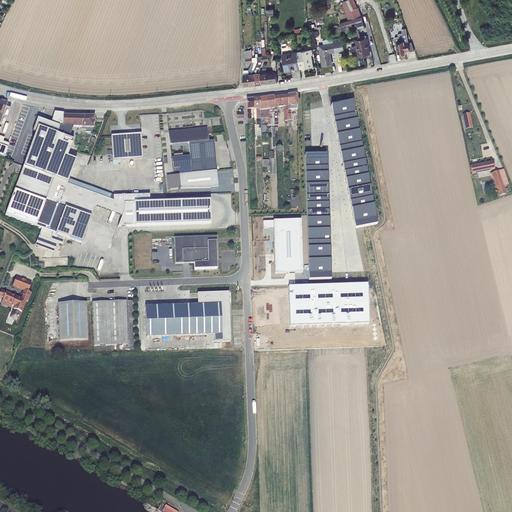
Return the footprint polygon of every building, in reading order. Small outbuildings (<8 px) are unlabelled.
[(348,20),(361,16),(358,7),(357,8),(354,0),(344,0),(342,1),(348,20)] [(340,23),(340,26),(341,31),(342,34),(348,33),(347,30),(355,28),(358,39),(356,40),(357,45),(358,52),(359,56),(370,54),(367,38),(366,35),(361,36),(358,27),(364,25),(361,16),(340,23)] [(406,28),(402,29),(402,33),(398,34),(398,37),(395,37),(396,48),(397,48),(398,53),(414,50),(411,42),(408,43),(406,28)] [(333,38),(322,40),(323,44),(319,45),(322,65),(332,64),(330,53),(344,51),(342,37),(333,39),(333,38)] [(313,55),(312,49),(297,52),(300,69),(314,67),(312,55),(313,55)] [(297,52),(297,51),(282,54),(285,72),(291,71),(290,63),(295,62),(296,70),(300,69),(297,52)] [(254,70),(256,85),(262,84),(260,70),(260,68),(263,61),(262,56),(257,57),(258,62),(254,70)] [(243,70),(244,86),(256,85),(254,70),(258,62),(257,57),(256,57),(252,57),(252,61),(252,63),(248,70),(243,70)] [(266,72),(268,83),(277,82),(277,75),(282,74),(279,60),(276,60),(276,59),(272,59),(273,71),(268,71),(267,69),(266,69),(266,72)] [(287,95),(288,121),(288,122),(288,124),(288,132),(291,132),(290,109),(297,109),(297,105),(297,103),(297,96),(295,94),(287,95)] [(274,96),(274,108),(284,107),(284,121),(288,121),(287,95),(286,95),(284,95),(274,96)] [(259,98),(260,117),(264,117),(264,121),(267,121),(267,97),(259,98)] [(0,100),(0,145),(7,148),(9,144),(3,142),(4,138),(0,136),(0,130),(1,128),(0,128),(0,122),(7,103),(0,100)] [(336,136),(358,131),(353,102),(352,102),(331,106),(336,136)] [(62,127),(63,115),(63,114),(54,113),(51,123),(37,118),(33,133),(35,133),(5,216),(41,229),(39,236),(51,240),(58,243),(62,244),(65,238),(55,234),(64,209),(59,207),(69,179),(76,161),(67,157),(73,141),(68,139),(73,127),(71,127),(62,127)] [(470,114),(462,115),(464,129),(472,128),(470,114)] [(71,115),(63,115),(62,127),(71,127),(73,127),(81,128),(82,116),(73,115),(71,115)] [(82,116),(81,128),(81,130),(86,130),(85,132),(91,132),(93,130),(93,128),(94,116),(82,116)] [(191,173),(216,171),(213,141),(207,141),(206,129),(194,130),(169,132),(170,146),(189,144),(190,156),(172,158),(173,169),(178,168),(191,167),(191,173)] [(358,131),(336,136),(340,154),(362,150),(358,131)] [(112,151),(112,155),(112,161),(120,161),(142,159),(141,134),(111,136),(112,151)] [(362,150),(340,154),(342,165),(364,161),(362,150)] [(305,174),(328,174),(327,154),(305,155),(305,174)] [(364,161),(342,165),(344,173),(366,168),(364,161)] [(493,161),(470,166),(471,175),(494,170),(493,161)] [(366,168),(344,173),(345,180),(367,176),(366,168)] [(503,169),(491,173),(498,196),(506,193),(504,185),(507,184),(508,184),(503,169)] [(216,171),(191,173),(179,174),(179,175),(166,176),(168,190),(180,188),(213,188),(218,187),(216,171)] [(328,174),(305,174),(306,186),(328,186),(328,174)] [(367,176),(345,180),(347,191),(369,186),(367,176)] [(64,209),(55,234),(65,238),(81,244),(81,240),(88,220),(90,217),(91,218),(95,206),(122,215),(117,227),(131,226),(210,223),(210,200),(149,202),(149,196),(149,195),(113,196),(111,195),(81,184),(69,179),(59,207),(64,209)] [(328,186),(306,186),(306,187),(306,191),(306,192),(306,196),(306,197),(328,196),(328,186)] [(369,186),(347,191),(350,202),(372,197),(369,186)] [(372,197),(350,202),(351,210),(373,205),(372,197)] [(373,205),(351,210),(355,228),(370,226),(377,224),(373,205)] [(329,212),(306,212),(307,215),(307,220),(329,219),(329,212)] [(329,219),(307,220),(307,230),(307,231),(329,231),(329,219)] [(329,231),(307,231),(307,242),(330,242),(329,231)] [(51,240),(39,236),(35,246),(54,253),(58,243),(51,240)] [(217,236),(174,238),(175,264),(182,263),(182,264),(194,264),(194,270),(217,269),(217,263),(216,263),(215,259),(217,259),(217,236)] [(330,242),(307,242),(308,250),(308,260),(330,260),(330,242)] [(330,260),(308,260),(308,280),(331,279),(330,260)] [(15,321),(16,322),(17,319),(19,320),(26,301),(28,302),(32,293),(28,291),(31,283),(16,277),(12,286),(23,291),(22,294),(23,294),(21,298),(2,290),(0,293),(0,297),(3,299),(1,304),(14,309),(10,318),(16,320),(15,321)] [(183,305),(145,306),(146,338),(214,335),(214,342),(230,342),(228,292),(197,294),(197,304),(190,304),(190,305),(183,305)] [(126,301),(92,302),(94,346),(128,345),(126,301)] [(58,303),(59,341),(88,340),(86,302),(58,303)]
